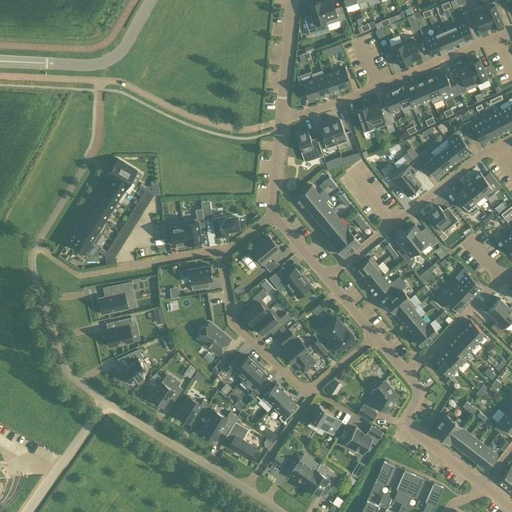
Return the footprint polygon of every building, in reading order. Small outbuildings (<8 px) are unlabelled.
[(331,0),(322,0),(319,1),(327,24),(345,18),(341,6),(334,8),(331,0)] [(482,6),(487,18),(491,27),(502,22),(496,8),(504,5),(501,0),(495,0),(493,1),(482,6)] [(327,24),(319,1),(308,5),(311,14),(304,17),(309,33),(317,31),(316,27),(327,24)] [(462,13),(465,19),(474,16),(480,31),(491,27),(487,18),(482,6),(482,4),(462,13)] [(462,44),(473,39),(466,21),(454,26),(462,44)] [(452,48),(462,44),(454,26),(445,30),(452,48)] [(443,52),(452,48),(445,30),(435,34),(443,52)] [(432,56),(443,52),(435,34),(424,39),(432,56)] [(402,41),(410,61),(421,56),(412,35),(401,40),(401,41),(402,41)] [(401,41),(391,46),(399,66),(410,61),(402,41),(401,41)] [(468,63),(477,84),(488,80),(479,59),(468,63)] [(477,84),(468,63),(457,68),(462,81),(456,84),(460,93),(477,85),(478,85),(477,84)] [(351,86),(344,67),(334,71),(340,90),(351,86)] [(330,93),(323,74),(322,70),(311,73),(313,78),(319,97),(330,93)] [(340,90),(334,71),(323,74),(330,93),(340,90)] [(441,95),(452,90),(444,71),(433,76),(441,95)] [(443,99),(441,95),(433,76),(423,80),(431,99),(432,103),(443,99)] [(319,97),(313,78),(301,82),(308,101),(319,97)] [(422,103),(431,99),(423,80),(414,84),(422,103)] [(413,107),(422,103),(414,84),(405,88),(413,107)] [(413,107),(405,88),(403,85),(393,90),(401,107),(403,112),(413,107)] [(390,112),(401,107),(393,90),(382,94),(390,112)] [(483,99),(479,93),(474,95),(477,102),(483,99)] [(367,106),(375,128),(386,124),(378,102),(367,106)] [(510,128),(511,127),(511,107),(511,105),(501,110),(510,128)] [(367,106),(356,110),(363,132),(375,128),(367,106)] [(510,128),(501,110),(491,115),(501,133),(510,128)] [(491,138),(501,133),(491,115),(482,119),(482,120),(491,138)] [(389,116),(384,118),(386,124),(389,132),(394,131),(389,116)] [(491,138),(482,120),(482,119),(481,117),(480,117),(471,122),(469,119),(464,122),(469,133),(475,130),(481,143),(491,138)] [(340,118),(330,122),(337,144),(347,140),(340,118)] [(330,122),(320,125),(328,147),(337,144),(330,122)] [(464,136),(469,133),(464,122),(458,125),(459,127),(463,135),(464,136)] [(450,143),(461,157),(462,158),(471,151),(463,141),(465,139),(464,136),(463,135),(459,127),(446,137),(448,141),(450,143)] [(316,138),(311,140),(307,130),(295,134),(303,156),(320,150),(316,138)] [(453,164),(461,157),(450,143),(442,150),(453,164)] [(453,164),(442,150),(434,156),(433,157),(444,171),(445,170),(453,164)] [(360,159),(358,153),(351,155),(353,161),(360,159)] [(445,171),(445,170),(444,171),(433,157),(434,156),(432,154),(423,161),(419,156),(414,160),(421,170),(426,166),(436,178),(445,171)] [(115,162),(111,169),(129,180),(136,170),(124,163),(118,159),(115,162)] [(333,159),(325,162),(328,170),(336,167),(333,159)] [(421,184),(413,173),(415,172),(410,165),(409,165),(407,167),(400,172),(414,190),(421,185),(421,184)] [(129,180),(111,169),(105,179),(106,180),(107,181),(122,190),(123,191),(129,180)] [(396,187),(398,185),(407,195),(414,190),(400,172),(393,177),(390,179),(391,180),(396,187)] [(491,188),(492,188),(480,172),(479,173),(471,180),(483,195),(491,188)] [(116,200),(122,190),(107,181),(106,180),(100,190),(116,200)] [(475,202),(483,195),(471,180),(462,186),(464,189),(475,202)] [(150,193),(152,190),(140,182),(138,185),(145,190),(150,193)] [(305,205),(318,193),(311,185),(295,198),(303,207),(305,205)] [(476,205),(477,205),(475,202),(464,189),(456,196),(468,212),(476,205)] [(110,211),(116,200),(100,190),(93,200),(110,211)] [(311,213),(325,201),(318,193),(305,205),(311,213)] [(87,211),(103,221),(110,211),(93,200),(87,211)] [(318,221),(332,210),(325,201),(311,213),(318,221)] [(209,203),(201,204),(201,208),(203,220),(212,218),(209,203)] [(449,210),(445,214),(438,205),(428,213),(443,232),(457,220),(449,210)] [(132,211),(137,214),(140,216),(143,212),(134,207),(132,211)] [(195,209),(196,218),(182,220),(186,243),(190,242),(190,244),(197,243),(197,241),(201,240),(198,227),(204,226),(201,208),(195,209)] [(325,229),(339,218),(332,210),(318,221),(325,229)] [(103,221),(87,211),(81,221),(97,231),(101,234),(107,223),(103,221)] [(224,218),(223,216),(213,218),(216,235),(227,233),(226,230),(238,228),(237,224),(238,224),(237,217),(236,217),(236,216),(224,218)] [(367,225),(366,224),(359,216),(355,219),(362,229),(367,225)] [(330,239),(346,226),(339,218),(325,229),(332,237),(330,239)] [(186,243),(182,220),(163,224),(164,240),(171,239),(172,245),(186,243)] [(91,241),(97,231),(81,221),(74,231),(91,241)] [(429,232),(424,236),(415,224),(405,231),(420,251),(429,244),(431,246),(437,242),(429,232)] [(359,242),(346,226),(330,239),(343,255),(359,242)] [(74,231),(73,230),(66,241),(85,252),(91,242),(91,241),(74,231)] [(128,236),(125,234),(119,230),(117,234),(126,240),(128,236)] [(412,257),(420,251),(405,231),(396,239),(406,251),(401,255),(408,264),(414,260),(412,257)] [(511,235),(511,234),(509,231),(500,239),(511,253),(511,235)] [(272,256),(279,250),(267,236),(247,252),(258,266),(262,263),(269,272),(279,264),(272,256)] [(394,251),(388,243),(385,246),(391,254),(394,251)] [(110,257),(112,254),(110,253),(107,251),(100,246),(98,250),(110,257)] [(110,253),(112,254),(115,256),(117,253),(109,248),(107,251),(110,253)] [(362,278),(378,265),(370,256),(354,269),(362,278)] [(210,266),(209,265),(187,269),(190,283),(192,290),(206,287),(204,280),(212,279),(211,272),(212,272),(211,266),(210,266)] [(369,286),(385,273),(378,265),(362,278),(369,286)] [(458,281),(473,295),(481,287),(476,282),(478,279),(464,266),(460,271),(464,275),(458,281)] [(287,275),(281,268),(269,278),(275,285),(282,279),(297,297),(310,286),(309,286),(311,284),(305,278),(304,279),(295,268),(287,275)] [(374,296),(389,283),(393,288),(403,280),(398,275),(391,281),(385,273),(369,286),(367,288),(374,296)] [(260,283),(267,291),(272,288),(265,279),(260,283)] [(409,298),(402,289),(407,285),(403,280),(393,288),(397,293),(386,302),(393,311),(409,298)] [(473,295),(458,281),(451,289),(466,303),(473,295)] [(111,295),(104,296),(98,298),(101,314),(127,308),(125,298),(133,296),(130,282),(109,286),(111,295)] [(238,295),(243,290),(240,285),(234,290),(238,295)] [(178,286),(169,287),(170,297),(179,296),(178,286)] [(252,324),(253,323),(270,309),(261,298),(267,293),(262,288),(248,299),(253,304),(242,313),(244,315),(243,315),(247,320),(248,320),(252,324)] [(466,303),(451,289),(444,297),(439,293),(435,297),(444,306),(448,301),(459,312),(467,304),(466,303)] [(319,301),(314,295),(303,305),(308,310),(319,301)] [(409,298),(393,311),(400,319),(414,308),(414,309),(417,307),(416,306),(409,298)] [(511,305),(509,307),(499,298),(493,304),(509,320),(511,317),(511,305)] [(323,308),(319,304),(314,308),(318,312),(323,308)] [(487,311),(497,320),(494,322),(500,328),(501,329),(503,326),(509,320),(493,304),(487,310),(487,311)] [(276,330),(291,318),(286,312),(280,317),(271,307),(270,309),(253,323),(256,327),(260,332),(261,332),(262,333),(272,325),(276,330)] [(407,328),(420,316),(414,309),(414,308),(400,319),(407,328)] [(323,309),(316,314),(320,319),(327,314),(323,309)] [(407,328),(414,336),(427,325),(427,324),(420,316),(407,328)] [(118,326),(116,327),(107,329),(105,330),(109,346),(132,341),(128,325),(133,324),(131,317),(116,320),(118,326)] [(323,329),(319,332),(335,351),(339,348),(340,349),(355,336),(344,322),(341,324),(335,317),(322,327),(323,329)] [(486,334),(471,320),(463,329),(478,343),(486,334)] [(200,329),(200,332),(197,336),(218,353),(230,339),(208,322),(205,326),(202,326),(200,329)] [(427,325),(414,336),(421,344),(437,331),(430,323),(429,322),(427,324),(427,325)] [(478,343),(463,329),(455,336),(470,351),(478,343)] [(307,347),(299,337),(297,338),(290,330),(279,339),(283,344),(287,347),(283,350),(291,361),(292,360),(307,347)] [(161,337),(164,342),(170,338),(168,333),(161,337)] [(463,359),(463,358),(470,351),(455,336),(448,344),(450,347),(450,346),(463,359)] [(317,339),(312,343),(321,355),(327,350),(317,339)] [(316,361),(309,352),(312,349),(310,345),(307,347),(292,360),(303,372),(316,361)] [(466,360),(463,358),(463,359),(450,346),(450,347),(443,354),(458,368),(465,361),(466,360)] [(143,356),(137,349),(123,356),(129,363),(119,371),(129,383),(136,378),(137,380),(143,375),(142,373),(146,369),(139,360),(143,356)] [(458,368),(443,354),(435,362),(450,376),(458,368)] [(247,355),(242,361),(237,356),(224,369),(230,374),(234,370),(243,378),(258,362),(253,357),(252,359),(247,355)] [(263,367),(258,362),(243,378),(252,387),(248,391),(253,396),(255,394),(266,383),(261,379),(266,373),(262,369),(263,367)] [(190,378),(195,369),(190,365),(184,374),(190,378)] [(194,376),(204,382),(207,377),(197,371),(194,376)] [(169,396),(170,394),(175,398),(182,389),(176,385),(175,386),(164,378),(150,397),(162,406),(169,396)] [(495,389),(500,383),(495,379),(490,385),(495,389)] [(363,404),(357,413),(370,421),(376,412),(374,410),(377,406),(387,412),(397,395),(384,380),(381,382),(380,380),(373,386),(374,388),(371,390),(376,396),(369,407),(363,404)] [(272,405),(286,390),(276,381),(270,387),(266,383),(255,394),(260,399),(263,396),(272,405)] [(332,396),(335,390),(329,386),(326,392),(332,396)] [(294,410),(290,406),(296,400),(286,390),(272,405),(281,414),(278,416),(283,421),(294,410)] [(201,415),(208,403),(202,399),(200,403),(188,396),(177,416),(189,423),(195,414),(196,412),(201,415)] [(239,410),(244,405),(238,399),(234,404),(239,410)] [(475,408),(466,401),(462,406),(472,413),(475,408)] [(309,419),(332,434),(339,423),(330,417),(332,413),(318,405),(309,419)] [(230,428),(237,415),(230,411),(226,417),(213,409),(201,431),(215,439),(223,424),(230,428)] [(450,440),(461,426),(445,413),(432,430),(448,442),(450,440)] [(511,419),(504,413),(497,422),(511,433),(511,419)] [(248,429),(235,421),(225,436),(231,440),(227,447),(248,459),(255,446),(242,439),(248,429)] [(363,454),(371,441),(375,443),(378,438),(378,439),(383,431),(382,431),(371,425),(371,424),(365,433),(355,427),(356,427),(355,426),(345,443),(346,443),(363,453),(362,454),(363,454)] [(450,440),(459,447),(470,433),(461,426),(450,440)] [(478,439),(470,433),(459,447),(467,454),(478,439)] [(487,446),(478,439),(467,454),(476,460),(474,462),(487,446)] [(328,449),(321,445),(317,451),(324,456),(328,449)] [(496,453),(487,446),(474,462),(483,469),(496,453)] [(276,455),(272,460),(280,466),(284,460),(276,455)] [(299,480),(300,480),(305,484),(319,465),(308,458),(304,464),(299,460),(298,461),(296,460),(290,468),(292,469),(289,473),(295,476),(294,477),(299,480)] [(393,464),(383,460),(370,490),(378,493),(383,481),(390,484),(398,466),(397,469),(392,467),(393,464)] [(320,463),(319,465),(305,484),(304,486),(308,488),(307,489),(313,494),(314,492),(317,495),(322,489),(326,492),(334,482),(324,475),(328,471),(320,465),(320,464),(320,463)] [(506,488),(511,480),(511,466),(510,465),(498,481),(506,488)] [(413,472),(404,469),(403,472),(397,469),(399,466),(398,466),(390,484),(398,488),(393,500),(400,503),(413,472)] [(351,473),(358,477),(361,472),(354,468),(351,473)] [(422,476),(413,472),(400,503),(401,503),(407,505),(412,494),(420,497),(427,479),(426,482),(421,479),(422,476)] [(432,484),(426,482),(428,479),(427,479),(420,497),(427,500),(422,511),(430,511),(434,505),(442,485),(433,481),(432,484)] [(391,498),(386,495),(382,494),(378,503),(367,498),(360,511),(384,511),(386,508),(387,507),(391,498)] [(407,511),(410,506),(407,505),(401,503),(397,511),(387,507),(386,508),(384,511),(407,511)]
